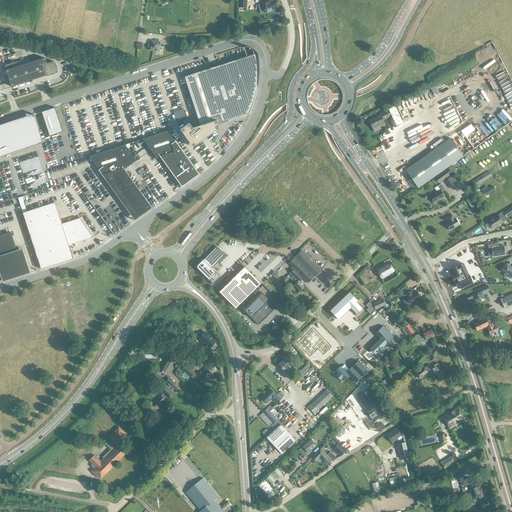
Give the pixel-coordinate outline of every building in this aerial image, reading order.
[(278,9),(276,0),(263,4),(265,13),(278,9)] [(153,41),(151,42),(150,50),(159,52),(161,42),(158,42),(159,40),(155,39),(154,41),(153,41)] [(259,63),(259,60),(259,57),(259,56),(258,55),(258,54),(257,53),(211,68),(184,76),(200,125),(193,128),(189,123),(180,129),(193,147),(215,131),(216,131),(216,130),(217,130),(217,129),(218,128),(218,127),(218,126),(218,125),(218,124),(228,120),(249,113),(251,110),(252,107),(253,103),(254,101),(254,99),(255,96),(256,92),(257,88),(256,85),(258,85),(258,83),(259,83),(260,75),(259,75),(259,72),(259,71),(259,68),(259,66),(259,64),(259,63)] [(58,70),(56,63),(55,62),(54,61),(53,61),(47,63),(46,59),(46,58),(45,58),(44,58),(14,68),(13,63),(5,65),(11,87),(47,75),(47,76),(56,73),(57,73),(58,72),(58,71),(58,70)] [(396,125),(402,122),(394,106),(388,108),(395,122),(396,125)] [(63,131),(55,107),(42,112),(49,136),(63,131)] [(186,116),(183,109),(174,112),(176,120),(186,116)] [(390,116),(388,110),(380,114),(380,115),(369,121),(373,129),(379,125),(380,127),(385,124),(383,120),(390,116)] [(0,156),(35,145),(25,117),(0,125),(0,156)] [(192,179),(199,174),(176,141),(175,141),(168,131),(142,139),(157,159),(160,156),(181,185),(181,186),(182,187),(183,186),(192,179)] [(418,188),(463,157),(450,138),(405,170),(418,188)] [(112,179),(139,216),(145,212),(145,213),(152,208),(124,169),(136,161),(125,144),(89,156),(99,169),(98,170),(105,179),(105,178),(108,182),(112,179)] [(307,150),(272,184),(284,198),(307,174),(324,191),(318,197),(338,218),(353,204),(333,183),(331,184),(326,180),(331,174),(307,150)] [(470,159),(473,162),(480,157),(477,154),(470,159)] [(448,168),(435,178),(439,183),(453,174),(456,171),(452,166),(448,168)] [(489,171),(471,182),(474,187),(492,176),(489,171)] [(453,175),(445,181),(450,188),(458,182),(453,175)] [(399,184),(397,186),(402,195),(405,193),(399,184)] [(434,204),(444,197),(441,192),(445,190),(441,184),(437,187),(439,190),(429,196),(434,204)] [(488,188),(483,191),(486,196),(495,190),(493,185),(488,188)] [(93,237),(80,218),(62,224),(55,202),(23,213),(41,269),(73,258),(69,245),(93,237)] [(507,217),(511,215),(511,214),(511,206),(503,212),(507,217)] [(459,225),(456,218),(454,219),(452,215),(446,218),(449,222),(446,224),(450,231),(459,225)] [(493,219),(488,222),(486,223),(491,230),(503,223),(498,215),(493,218),(493,219)] [(25,274),(30,273),(22,248),(17,250),(11,232),(0,235),(0,273),(2,281),(3,281),(8,280),(25,274)] [(503,246),(499,246),(497,247),(496,243),(488,245),(489,252),(492,251),(493,257),(505,255),(504,245),(503,245),(503,246)] [(204,260),(203,259),(198,265),(197,266),(197,267),(198,268),(202,273),(213,285),(221,277),(212,268),(225,255),(217,246),(204,260)] [(294,257),(309,272),(314,277),(321,270),(302,250),(294,257)] [(389,262),(377,269),(382,278),(394,271),(389,262)] [(312,288),(287,263),(273,278),(297,302),(312,288)] [(461,289),(473,284),(463,263),(452,269),(454,274),(452,275),(457,287),(460,286),(461,289)] [(511,264),(511,263),(509,265),(509,266),(507,265),(507,264),(506,264),(506,265),(502,269),(502,270),(506,272),(505,273),(504,275),(508,278),(509,277),(510,276),(511,277),(511,264)] [(261,283),(244,266),(219,292),(236,309),(261,283)] [(103,274),(94,279),(106,301),(116,296),(103,274)] [(402,292),(409,289),(409,288),(407,284),(400,290),(402,292)] [(78,285),(67,288),(83,339),(94,335),(78,285)] [(487,285),(480,288),(482,294),(490,290),(487,285)] [(412,289),(406,292),(405,292),(410,302),(421,297),(417,290),(413,292),(412,289)] [(262,292),(244,310),(258,325),(276,307),(262,292)] [(358,301),(349,292),(330,311),(338,319),(351,308),(357,314),(363,308),(356,302),(358,301)] [(505,308),(511,304),(511,293),(501,299),(505,308)] [(476,294),(463,300),(466,308),(473,305),(475,304),(480,302),(476,294)] [(383,298),(376,302),(373,303),(376,309),(386,304),(383,298)] [(492,323),(489,324),(489,325),(485,317),(480,319),(481,320),(474,323),(477,330),(487,326),(488,329),(489,333),(490,334),(498,330),(496,325),(494,326),(492,323)] [(408,324),(403,328),(409,335),(414,331),(408,324)] [(386,344),(390,348),(398,340),(383,325),(375,333),(381,339),(371,349),(376,354),(379,352),(381,354),(386,348),(384,346),(386,344)] [(330,347),(312,328),(298,342),(310,355),(317,347),(323,353),(330,347)] [(431,329),(421,333),(424,340),(434,336),(431,329)] [(199,338),(210,348),(213,345),(216,341),(205,331),(201,335),(199,338)] [(415,341),(419,348),(426,344),(423,337),(415,341)] [(159,371),(163,373),(172,358),(168,356),(159,371)] [(285,358),(279,365),(285,370),(284,371),(285,372),(286,372),(288,374),(295,368),(285,358)] [(368,371),(358,360),(346,372),(340,366),(334,373),(343,382),(349,376),(356,383),(368,371)] [(191,378),(195,374),(183,362),(180,365),(183,367),(182,369),(191,378)] [(309,370),(307,369),(311,365),(308,363),(297,374),(300,376),(301,378),(309,370)] [(198,377),(196,379),(203,385),(212,375),(206,369),(202,373),(199,372),(196,375),(198,377)] [(428,376),(422,370),(414,379),(420,385),(428,376)] [(168,398),(173,392),(172,391),(174,389),(176,386),(174,384),(174,383),(169,378),(166,381),(169,384),(170,385),(168,387),(166,385),(161,391),(162,393),(163,394),(161,396),(154,404),(157,408),(165,399),(164,399),(167,397),(168,398)] [(319,389),(321,391),(324,388),(320,385),(312,392),(314,394),(319,389)] [(264,403),(266,403),(267,402),(268,403),(272,398),(278,403),(281,399),(271,389),(262,397),(262,398),(263,398),(262,399),(262,401),(264,403)] [(315,414),(326,403),(333,396),(327,389),(308,407),(314,414),(315,414)] [(357,396),(373,422),(378,419),(377,418),(379,417),(380,418),(384,415),(368,389),(357,396)] [(329,405),(326,403),(315,414),(316,416),(329,405)] [(457,408),(443,417),(449,427),(464,419),(457,408)] [(269,411),(266,414),(261,419),(267,425),(272,421),(273,423),(274,423),(277,420),(269,411)] [(296,441),(281,424),(266,437),(282,454),(296,441)] [(105,444),(111,450),(104,457),(104,458),(101,462),(94,455),(89,460),(93,464),(91,466),(94,469),(91,472),(96,477),(97,475),(101,478),(128,451),(121,444),(119,445),(117,443),(126,434),(119,427),(109,437),(111,438),(105,444)] [(387,436),(391,442),(401,436),(397,429),(387,436)] [(309,440),(296,451),(299,455),(298,455),(303,461),(307,457),(305,455),(316,445),(311,440),(309,440)] [(402,448),(399,449),(401,459),(409,457),(405,442),(401,444),(402,448)] [(344,451),(338,444),(334,448),(341,456),(344,451)] [(331,459),(327,455),(320,448),(312,456),(316,461),(319,458),(325,464),(331,459)] [(330,452),(327,455),(331,459),(333,461),(336,458),(330,452)] [(273,472),(278,477),(278,478),(282,474),(277,468),(273,472)] [(272,484),(276,480),(275,479),(270,474),(266,478),(272,484)] [(470,493),(482,490),(480,483),(477,483),(473,484),(472,477),(463,480),(465,486),(468,485),(469,487),(470,486),(471,488),(469,489),(470,493)] [(203,478),(186,492),(201,511),(199,511),(224,511),(221,507),(216,501),(219,499),(218,497),(203,478)] [(225,496),(228,500),(234,496),(228,489),(226,491),(228,494),(225,496)] [(482,490),(470,493),(471,497),(473,496),(474,499),(473,499),(475,503),(475,504),(479,503),(478,498),(481,497),(483,496),(482,490)]
